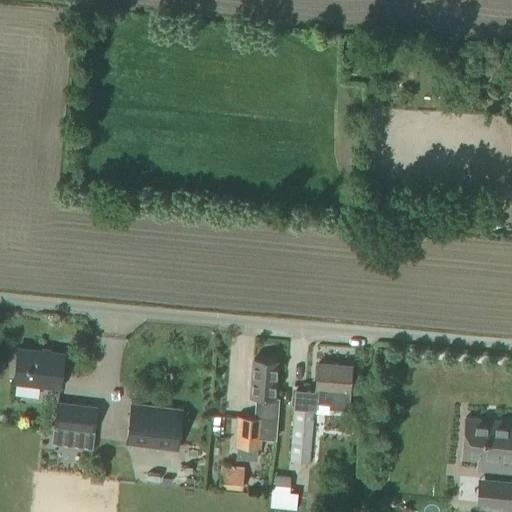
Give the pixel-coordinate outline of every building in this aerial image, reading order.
[(16,349),(12,381),(58,387),(62,355),(16,349)] [(235,416),(233,455),(257,457),(260,419),(275,420),(276,399),(272,398),(274,362),(251,360),(249,397),(254,397),(253,418),(235,416)] [(316,365),(314,389),(330,391),(329,407),(341,408),(342,392),(347,392),(348,367),(316,365)] [(294,390),(292,408),(312,410),(314,392),(294,390)] [(55,403),(52,427),(92,432),(95,408),(55,403)] [(176,450),(181,409),(130,403),(126,443),(176,450)] [(292,408),(288,461),(307,462),(312,410),(292,408)] [(463,438),(461,458),(477,459),(493,461),(492,471),(511,473),(511,422),(465,418),(463,438)] [(220,467),(219,488),(242,490),(244,468),(220,467)] [(89,469),(88,482),(101,482),(102,469),(89,469)] [(274,476),(273,492),(287,493),(289,470),(279,469),(277,476),(274,476)] [(511,482),(490,481),(488,505),(511,506),(511,482)]
